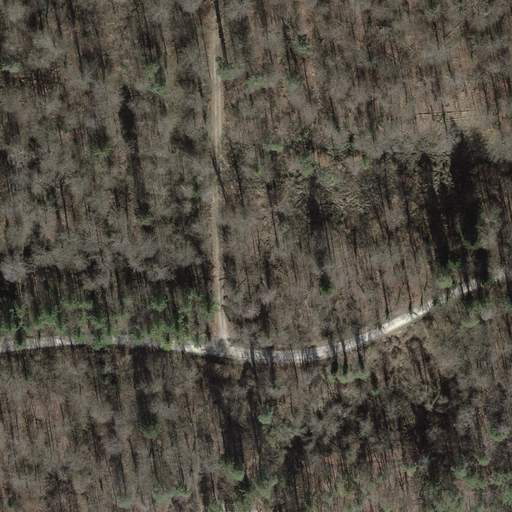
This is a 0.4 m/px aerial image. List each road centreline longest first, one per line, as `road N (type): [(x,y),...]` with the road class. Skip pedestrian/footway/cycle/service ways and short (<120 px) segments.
road 1 (track): [(0,345),(123,340),(319,355),(359,344),(511,269)]
road 2 (track): [(226,352),(218,0)]
